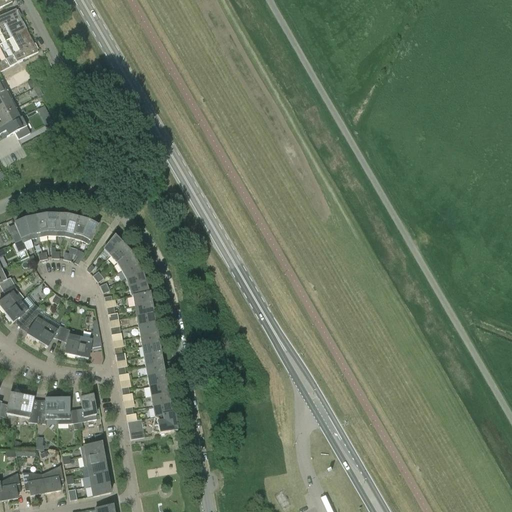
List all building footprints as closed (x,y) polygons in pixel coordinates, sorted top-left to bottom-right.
[(0,0),(0,9),(11,3),(9,0),(0,0)] [(0,63),(0,67),(2,72),(38,53),(15,10),(0,18),(0,28),(3,27),(4,27),(5,27),(19,53),(18,54),(18,55),(0,63)] [(0,106),(12,101),(7,92),(0,95),(0,106)] [(0,117),(16,109),(12,101),(0,106),(0,117)] [(52,123),(44,107),(38,110),(46,126),(52,123)] [(0,129),(21,119),(16,109),(0,117),(0,129)] [(21,119),(0,129),(0,134),(4,133),(7,138),(14,134),(18,141),(30,135),(21,119)] [(47,237),(45,217),(35,219),(39,239),(47,237)] [(55,238),(56,217),(45,217),(47,237),(55,238)] [(64,238),(67,217),(56,217),(55,238),(64,238)] [(72,240),(77,220),(67,217),(64,238),(72,240)] [(39,239),(35,219),(24,221),(30,241),(39,239)] [(80,242),(88,223),(77,220),(72,240),(80,242)] [(30,241),(24,221),(14,225),(22,244),(30,241)] [(88,223),(80,242),(88,246),(98,228),(88,223)] [(103,251),(110,258),(122,246),(114,238),(103,251)] [(116,264),(130,254),(122,246),(110,258),(116,264)] [(136,264),(130,254),(116,264),(121,272),(136,264)] [(136,264),(121,272),(126,280),(141,274),(136,264)] [(91,266),(86,272),(89,275),(94,269),(91,266)] [(6,281),(1,271),(0,271),(0,288),(2,292),(13,286),(10,279),(6,281)] [(145,284),(141,274),(126,280),(129,289),(145,284)] [(129,289),(131,298),(149,295),(148,295),(145,284),(129,289)] [(0,309),(5,315),(20,302),(15,296),(19,294),(16,290),(13,286),(2,292),(6,298),(0,303),(0,309)] [(149,295),(131,298),(132,298),(134,308),(151,305),(149,295)] [(26,322),(35,312),(38,309),(34,306),(27,311),(20,302),(5,315),(12,324),(21,317),(26,322)] [(152,315),(151,305),(134,308),(136,318),(152,315)] [(36,343),(47,325),(40,322),(43,318),(39,315),(35,312),(26,322),(32,327),(26,336),(36,343)] [(154,325),(152,315),(136,318),(138,328),(154,325)] [(57,331),(47,325),(36,343),(47,349),(53,339),(59,342),(64,330),(59,328),(57,331)] [(138,328),(140,338),(156,335),(154,325),(138,328)] [(64,356),(76,358),(80,338),(69,336),(70,332),(64,330),(59,342),(66,345),(64,356)] [(80,338),(76,358),(88,360),(90,350),(101,347),(99,334),(92,336),(91,341),(80,338)] [(158,345),(156,335),(140,338),(141,348),(158,345)] [(160,355),(158,345),(141,348),(143,358),(160,355)] [(145,368),(162,365),(160,355),(143,358),(145,368)] [(163,375),(162,365),(145,368),(147,378),(163,375)] [(165,385),(163,375),(147,378),(149,388),(165,385)] [(150,398),(167,395),(165,385),(149,388),(150,398)] [(169,405),(167,395),(150,398),(152,408),(169,405)] [(17,418),(21,398),(9,396),(7,407),(1,405),(0,406),(0,418),(5,420),(6,415),(17,418)] [(76,411),(78,430),(83,430),(82,424),(96,421),(94,411),(98,410),(97,402),(93,403),(92,397),(80,399),(82,410),(76,411)] [(37,425),(38,412),(31,411),(33,400),(21,398),(17,418),(29,420),(28,424),(37,425)] [(57,421),(56,401),(44,401),(44,413),(38,412),(37,425),(45,426),(45,421),(57,421)] [(78,430),(76,411),(69,412),(68,401),(56,401),(57,421),(57,426),(69,426),(72,425),(73,431),(78,430)] [(171,415),(169,405),(152,408),(154,418),(171,415)] [(171,415),(154,418),(154,419),(151,433),(152,433),(159,434),(159,435),(176,432),(177,433),(177,432),(176,431),(173,415),(171,415)] [(128,429),(142,427),(141,421),(127,423),(128,429)] [(142,427),(128,429),(129,435),(143,433),(142,427)] [(143,433),(129,435),(130,440),(130,441),(144,439),(143,433)] [(85,458),(102,455),(100,444),(83,448),(85,458)] [(87,468),(104,465),(102,455),(85,458),(87,468)] [(89,478),(106,475),(104,465),(87,468),(89,478)] [(59,468),(42,476),(45,495),(60,492),(59,486),(63,486),(60,467),(59,467),(59,468)] [(45,495),(42,476),(22,474),(21,474),(25,493),(29,492),(30,498),(45,495)] [(16,476),(0,483),(0,490),(2,503),(17,500),(16,494),(20,493),(17,475),(16,475),(16,476)] [(90,488),(108,485),(106,475),(89,478),(90,488)] [(108,485),(90,488),(92,498),(110,495),(108,485)] [(69,503),(76,501),(75,491),(67,492),(69,503)]
